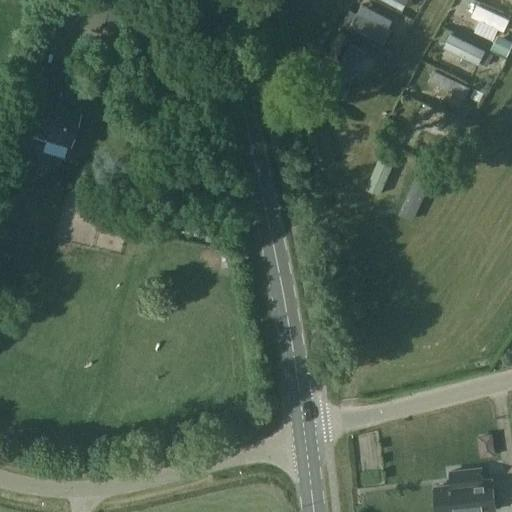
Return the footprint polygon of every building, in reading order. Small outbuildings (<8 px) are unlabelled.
[(473,5),(469,17),(484,23),(482,29),(497,35),(504,18),(473,5)] [(484,49),(450,32),(443,47),(462,56),(460,60),(466,63),(468,59),(477,63),(484,49)] [(326,83),(338,91),(344,82),(348,84),(352,78),(348,75),(362,52),(349,44),(326,83)] [(479,63),(487,67),(493,55),(485,51),(479,63)] [(64,76),(39,68),(33,90),(58,98),(64,76)] [(470,87),(433,70),(428,81),(452,93),(448,101),(459,107),(463,98),(464,99),(470,87)] [(55,101),(53,107),(42,103),(32,134),(45,138),(41,152),(63,158),(67,145),(68,145),(78,114),(64,110),(65,105),(55,101)] [(45,154),(38,175),(61,183),(68,162),(45,154)] [(406,228),(412,185),(399,184),(393,227),(406,228)] [(450,487),(433,489),(435,511),(475,511),(494,510),(491,481),(481,482),(480,470),(449,473),(450,487)]
